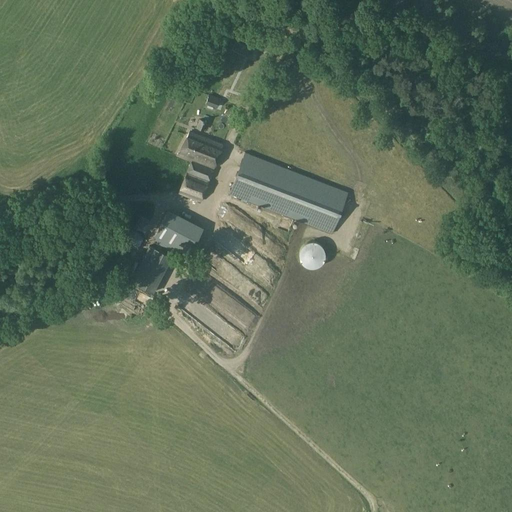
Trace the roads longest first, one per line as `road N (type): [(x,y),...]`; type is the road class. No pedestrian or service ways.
road 1 (track): [(294,17),(228,144)]
road 2 (unknown): [(0,231),(132,198)]
